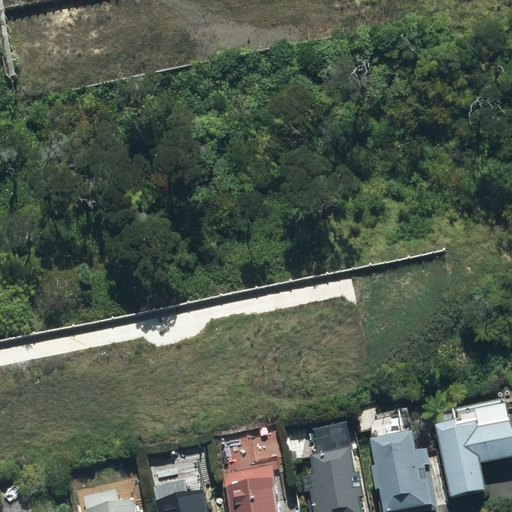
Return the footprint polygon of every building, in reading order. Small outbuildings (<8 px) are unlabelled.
[(499,492),(494,464),(511,460),(511,422),(487,427),(486,420),(445,427),(458,500),(499,492)] [(379,438),(380,445),(391,511),(430,511),(447,509),(439,464),(441,464),(438,449),(431,451),(428,430),(379,438)] [(378,511),(361,445),(316,456),(320,474),(305,478),(314,511),(378,511)] [(282,488),(278,472),(231,483),(237,511),(295,511),(290,486),(282,488)] [(80,485),(88,511),(147,511),(141,487),(124,491),(120,475),(80,485)] [(161,487),(162,494),(165,511),(226,511),(222,493),(200,498),(196,480),(161,487)]
